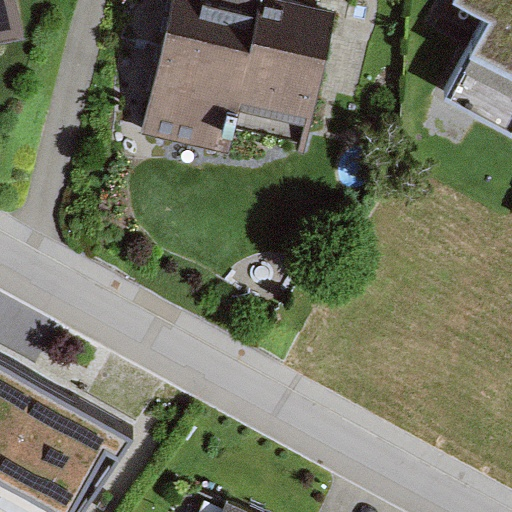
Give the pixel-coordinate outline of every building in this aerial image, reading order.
[(0,0),(0,41),(26,36),(18,0),(0,0)] [(169,0),(140,132),(228,151),(232,134),(302,149),(333,12),(277,0),(169,0)] [(511,0),(462,0),(487,13),(443,92),(511,129),(511,0)] [(0,372),(0,511),(28,511),(51,472),(96,497),(135,429),(73,394),(65,409),(0,372)] [(258,511),(227,498),(221,511),(258,511)]
